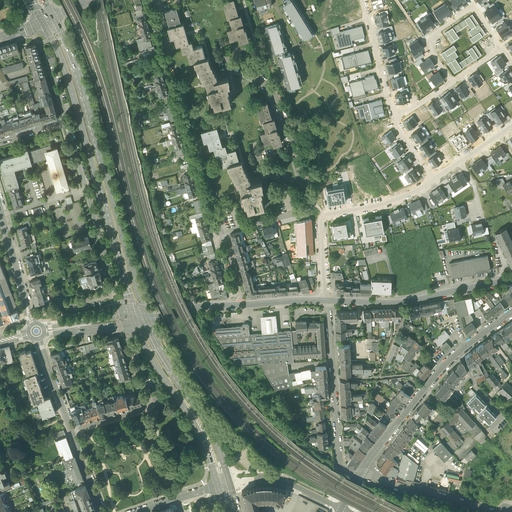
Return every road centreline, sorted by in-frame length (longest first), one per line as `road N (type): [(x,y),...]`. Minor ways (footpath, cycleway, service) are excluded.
road 1 (primary): [(145,319),(74,66),(53,18)]
road 2 (primary): [(43,23),(70,86),(134,319)]
road 3 (residential): [(219,233),(151,0)]
road 4 (secondary): [(357,476),(460,350),(511,312)]
road 5 (residential): [(66,120),(115,285),(110,295),(69,305)]
road 6 (residential): [(433,180),(385,204),(320,216),(329,300)]
road 7 (primary): [(134,319),(219,486)]
road 8 (primary): [(229,483),(203,416),(145,319)]
road 9 (residential): [(329,300),(339,461),(357,476)]
road 10 (secondary): [(329,300),(409,302),(511,280)]
road 11 (residential): [(452,82),(423,39),(473,5),(502,49)]
road 12 (residential): [(306,189),(277,100),(239,69)]
road 13 (residential): [(494,511),(357,476)]
road 14 (residential): [(71,431),(150,408),(134,356)]
road 15 (residential): [(394,119),(362,0)]
road 16 (residential): [(33,324),(0,208)]
